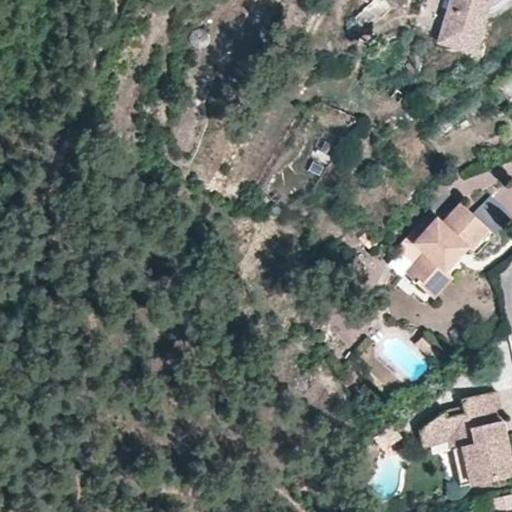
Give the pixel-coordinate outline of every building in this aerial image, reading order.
[(446,0),(435,42),(473,52),(483,19),(486,4),(491,0),(446,0)] [(491,0),(486,4),(491,10),(504,0),(491,0)] [(472,211),(492,232),(505,219),(485,199),(472,211)] [(456,259),(449,252),(456,245),(462,250),(466,247),(475,255),(492,236),(458,205),(441,224),(429,214),(415,228),(421,234),(413,242),(424,252),(413,264),(403,275),(424,293),(444,270),(456,259)] [(462,250),(456,245),(449,252),(456,259),(462,250)] [(452,276),(444,270),(424,293),(431,299),(452,276)] [(458,406),(460,413),(442,417),(441,410),(416,428),(419,443),(445,438),(448,450),(459,449),(466,482),(510,472),(501,434),(491,436),(489,423),(498,421),(492,392),(457,400),(458,406)] [(441,410),(442,417),(460,413),(458,406),(441,410)] [(491,436),(501,434),(498,421),(489,423),(491,436)] [(459,449),(448,450),(455,485),(466,482),(459,449)] [(488,511),(511,511),(511,492),(485,499),(488,511)]
